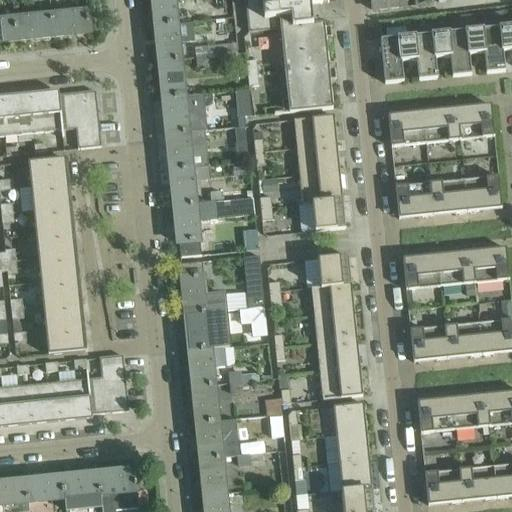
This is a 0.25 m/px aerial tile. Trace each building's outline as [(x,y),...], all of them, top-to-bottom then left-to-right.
[(177,25),(174,0),(152,0),(155,27),(177,25)] [(245,0),(249,34),(280,30),(289,113),(274,114),(274,116),(333,110),(324,25),(313,26),(311,6),(329,4),(328,0),(245,0)] [(371,0),(373,11),(377,11),(393,9),(405,8),(414,7),(414,1),(413,0),(371,0)] [(88,12),(51,16),(53,38),(90,34),(88,12)] [(53,38),(51,16),(14,20),(17,42),(53,38)] [(0,43),(17,42),(14,20),(0,21),(0,43)] [(177,25),(155,27),(159,63),(181,61),(177,25)] [(511,27),(483,31),(485,54),(484,55),(486,74),(505,73),(503,53),(511,51),(511,27)] [(483,31),(448,34),(451,58),(450,58),(452,78),(471,76),(469,56),(484,55),(485,54),(483,31)] [(448,34),(414,38),(417,61),(416,62),(418,81),(437,79),(435,60),(450,58),(451,58),(448,34)] [(417,61),(414,38),(380,41),(385,85),(404,83),(402,63),(416,62),(417,61)] [(197,59),(208,58),(237,55),(238,55),(237,45),(196,49),(197,59)] [(209,69),(208,58),(197,59),(198,70),(209,69)] [(185,98),(181,61),(159,63),(163,100),(185,98)] [(256,62),(246,63),(249,88),(259,87),(256,62)] [(95,93),(64,96),(68,131),(76,130),(78,151),(101,148),(95,93)] [(220,97),(221,112),(245,110),(244,95),(220,97)] [(64,96),(33,99),(37,134),(68,131),(64,96)] [(185,98),(163,100),(167,137),(188,134),(185,98)] [(33,99),(2,102),(6,138),(37,134),(33,99)] [(491,106),(457,110),(460,142),(494,138),(491,106)] [(457,110),(422,113),(426,145),(460,142),(457,110)] [(426,145),(422,113),(388,117),(391,149),(426,145)] [(234,119),(226,120),(227,131),(234,130),(235,130),(245,129),(244,119),(243,118),(234,119)] [(297,150),(337,146),(334,118),(294,122),(297,150)] [(235,130),(234,130),(238,165),(249,164),(245,129),(235,130)] [(204,132),(188,134),(167,137),(170,172),(192,170),(209,168),(204,132)] [(255,154),(266,153),(265,141),(254,142),(255,154)] [(46,145),(34,146),(35,155),(47,154),(46,145)] [(337,146),(297,150),(300,178),(339,174),(337,146)] [(5,149),(6,158),(18,157),(18,148),(5,149)] [(267,166),(266,153),(255,154),(256,167),(267,166)] [(31,188),(67,184),(65,160),(28,164),(31,188)] [(196,206),(192,170),(170,172),(174,209),(196,206)] [(342,202),(339,174),(300,178),(303,206),(312,205),(342,202)] [(11,178),(12,189),(23,187),(22,177),(11,178)] [(498,178),(464,181),(467,213),(502,210),(498,178)] [(277,180),(259,182),(260,195),(278,193),(277,180)] [(9,181),(0,182),(0,191),(11,191),(9,181)] [(467,213),(464,181),(430,185),(433,217),(467,213)] [(70,209),(67,184),(31,188),(33,212),(70,209)] [(433,217),(430,185),(395,188),(399,220),(433,217)] [(212,205),(222,204),(220,193),(211,194),(212,205)] [(261,211),(272,210),(271,198),(259,200),(261,211)] [(255,217),(253,200),(233,202),(235,219),(255,217)] [(345,230),(342,202),(312,205),(315,233),(345,230)] [(1,216),(13,215),(12,205),(0,206),(1,216)] [(196,206),(174,209),(178,245),(180,259),(201,257),(199,237),(196,206)] [(72,233),(70,209),(33,212),(36,236),(72,233)] [(273,221),(272,210),(261,211),(262,222),(273,221)] [(13,215),(1,216),(2,225),(14,224),(13,215)] [(72,233),(36,236),(38,260),(75,257),(72,233)] [(471,253),(475,285),(509,281),(506,250),(471,253)] [(6,263),(16,262),(15,251),(5,252),(5,254),(6,263)] [(475,285),(471,253),(437,256),(440,288),(465,286),(474,285),(475,285)] [(440,288),(437,256),(403,260),(406,292),(440,288)] [(75,257),(38,260),(40,284),(77,281),(75,257)] [(248,310),(264,308),(259,258),(243,259),(248,310)] [(320,289),(351,286),(348,258),(317,261),(320,289)] [(16,262),(6,263),(7,273),(7,275),(17,274),(16,262)] [(185,316),(207,314),(202,263),(180,265),(185,316)] [(77,281),(40,284),(43,308),(80,305),(77,281)] [(269,296),(280,295),(279,284),(268,285),(269,296)] [(475,297),(474,285),(465,286),(466,298),(475,297)] [(320,289),(311,290),(314,318),(354,314),(351,286),(320,289)] [(280,295),(269,296),(270,307),(282,306),(280,295)] [(11,311),(23,310),(22,301),(10,302),(11,311)] [(505,310),(511,309),(511,308),(511,301),(500,302),(501,306),(501,307),(505,310)] [(478,305),(479,313),(487,312),(486,304),(478,305)] [(80,305),(43,308),(45,333),(82,329),(80,305)] [(250,326),(266,324),(264,308),(248,310),(239,311),(240,327),(250,326)] [(24,319),(23,310),(11,311),(12,321),(24,319)] [(211,351),(207,314),(185,316),(189,353),(211,351)] [(354,314),(314,318),(317,346),(357,342),(354,314)] [(511,321),(479,325),(482,356),(511,353),(511,321)] [(482,356),(479,325),(444,328),(448,360),(482,356)] [(448,360),(444,328),(410,332),(413,364),(448,360)] [(84,353),(82,329),(45,333),(48,357),(84,353)] [(14,345),(26,343),(25,334),(13,335),(14,345)] [(0,336),(0,346),(8,345),(7,336),(0,336)] [(283,337),(274,337),(275,350),(284,349),(283,337)] [(357,342),(317,346),(320,374),(359,370),(357,342)] [(223,349),(211,351),(189,353),(193,389),(215,387),(213,370),(225,369),(223,349)] [(275,350),(276,363),(285,362),(284,349),(275,350)] [(93,381),(97,416),(128,413),(122,357),(99,360),(101,380),(93,381)] [(86,370),(85,361),(73,362),(74,371),(86,370)] [(57,364),(45,365),(46,374),(58,373),(57,364)] [(16,368),(17,377),(29,376),(28,367),(16,368)] [(362,398),(359,370),(320,374),(323,402),(362,398)] [(230,385),(240,384),(239,373),(229,374),(230,385)] [(239,377),(240,385),(259,383),(258,375),(239,377)] [(288,377),(279,378),(281,393),(289,392),(288,377)] [(93,381),(62,384),(66,419),(97,416),(93,381)] [(62,384),(31,387),(35,422),(66,419),(62,384)] [(240,384),(230,385),(231,396),(241,395),(240,384)] [(31,387),(0,390),(4,426),(35,422),(31,387)] [(218,423),(215,387),(193,389),(196,425),(218,423)] [(281,393),(282,406),(291,405),(289,392),(281,393)] [(511,393),(486,396),(489,428),(511,425),(511,393)] [(489,428),(486,396),(452,400),(455,432),(489,428)] [(455,432),(452,400),(417,403),(421,435),(455,432)] [(366,434),(363,406),(333,409),(336,437),(366,434)] [(289,428),(298,427),(296,413),(291,413),(288,418),(289,428)] [(282,420),(270,421),(271,441),(284,439),(282,420)] [(218,423),(196,425),(200,461),(222,459),(218,423)] [(369,462),(366,434),(336,437),(339,465),(369,462)] [(248,456),(238,457),(239,468),(264,465),(263,455),(248,456)] [(293,470),(302,469),(301,456),(292,457),(293,470)] [(226,495),(222,459),(200,461),(204,498),(226,495)] [(372,490),(369,462),(339,465),(329,466),(332,494),(342,493),(372,490)] [(511,466),(493,468),(497,500),(511,498),(511,466)] [(497,500),(493,468),(459,471),(462,503),(497,500)] [(303,481),(302,469),(293,470),(294,482),(303,481)] [(135,471),(98,475),(100,497),(137,493),(135,471)] [(462,503),(459,471),(425,475),(428,507),(462,503)] [(98,475),(62,479),(64,501),(65,511),(101,508),(100,497),(98,475)] [(64,501),(62,479),(25,482),(28,504),(64,501)] [(28,511),(28,504),(25,482),(0,484),(0,507),(3,507),(3,511),(28,511)] [(374,511),(372,490),(342,493),(343,511),(374,511)] [(227,511),(226,495),(204,498),(205,511),(227,511)]
